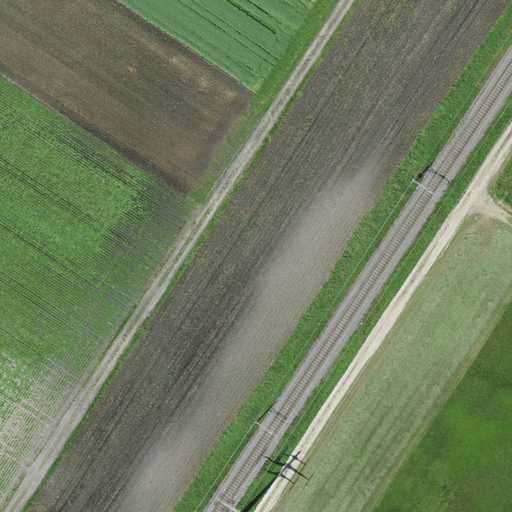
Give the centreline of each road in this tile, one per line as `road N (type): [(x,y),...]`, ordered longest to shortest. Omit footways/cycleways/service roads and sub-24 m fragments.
road 1 (track): [(8,511),(346,0)]
road 2 (track): [(511,133),(262,511)]
